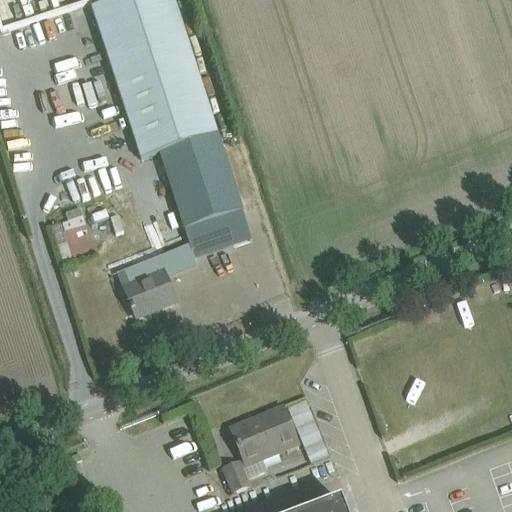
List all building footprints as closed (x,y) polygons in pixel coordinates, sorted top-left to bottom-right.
[(173,0),(118,0),(91,9),(141,162),(159,156),(189,249),(159,262),(166,280),(196,268),(193,261),(252,242),(218,137),(173,0)] [(51,206),(73,203),(69,177),(48,180),(51,206)] [(159,262),(117,279),(132,313),(132,312),(135,319),(160,309),(160,311),(176,304),(166,280),(159,262)] [(259,420),(230,431),(246,469),(302,446),(287,408),(282,410),(259,420)] [(239,463),(222,470),(232,496),(249,489),(247,482),(239,463)] [(344,511),(342,503),(317,511),(344,511)]
